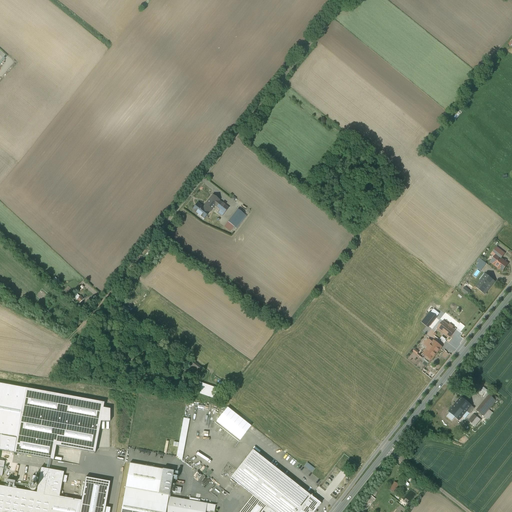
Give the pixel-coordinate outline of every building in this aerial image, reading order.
[(367,175),(361,166),(357,169),(363,177),(367,175)] [(204,207),(198,203),(193,210),(198,214),(198,215),(203,220),(209,212),(207,210),(208,208),(211,211),(214,206),(220,211),(224,214),(229,208),(213,195),(205,206),(204,207)] [(238,209),(228,222),(234,227),(235,227),(245,215),(238,209)] [(234,227),(228,222),(224,227),(230,232),(234,227)] [(504,254),(497,248),(492,253),(496,256),(496,255),(501,258),(504,254)] [(501,258),(496,255),(496,256),(491,262),(502,271),(508,264),(501,258)] [(486,264),(479,259),(477,262),(478,263),(475,267),(481,271),(486,264)] [(486,275),(477,288),(484,294),(494,281),(486,275)] [(470,292),(464,288),(461,292),(466,296),(470,292)] [(455,330),(438,317),(433,324),(450,337),(455,330)] [(432,342),(429,339),(424,345),(427,348),(432,342)] [(434,341),(424,354),(432,360),(441,347),(434,341)] [(205,370),(194,362),(192,365),(202,373),(205,370)] [(104,403),(0,383),(0,450),(53,460),(56,446),(95,453),(101,422),(103,422),(110,422),(110,409),(103,408),(104,403)] [(482,390),(476,385),(472,390),(478,395),(482,390)] [(215,399),(218,390),(205,386),(202,394),(215,399)] [(484,396),(489,390),(485,387),(480,393),(484,396)] [(489,395),(477,410),(484,416),(496,401),(489,395)] [(471,405),(462,398),(449,412),(459,420),(464,413),(468,416),(470,414),(466,411),(471,405)] [(478,418),(474,415),(469,421),(472,424),(478,418)] [(189,420),(183,418),(176,457),(182,460),(189,420)] [(253,496),(275,468),(253,450),(231,478),(253,496)] [(343,469),(331,460),(326,467),(333,473),(331,476),(335,480),(343,469)] [(173,471),(130,463),(125,488),(169,496),(173,471)] [(308,463),(305,466),(313,472),(316,469),(308,463)] [(37,493),(0,486),(0,511),(79,511),(81,501),(59,497),(64,472),(41,468),(37,493)] [(275,468),(253,496),(257,499),(246,511),(314,511),(315,511),(320,504),(275,468)] [(79,511),(104,511),(110,482),(85,478),(81,501),(79,511)] [(169,496),(125,488),(121,511),(165,511),(169,497),(169,496)] [(169,497),(165,511),(205,511),(206,511),(207,511),(207,510),(215,511),(216,505),(169,497)]
